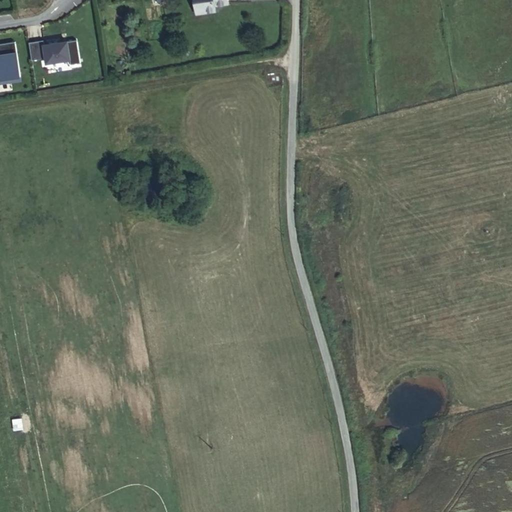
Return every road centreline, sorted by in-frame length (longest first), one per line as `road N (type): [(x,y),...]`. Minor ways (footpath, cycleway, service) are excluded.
road 1 (unclassified): [(294,0),(289,225),(348,468),(351,511)]
road 2 (track): [(294,68),(104,90),(0,112)]
